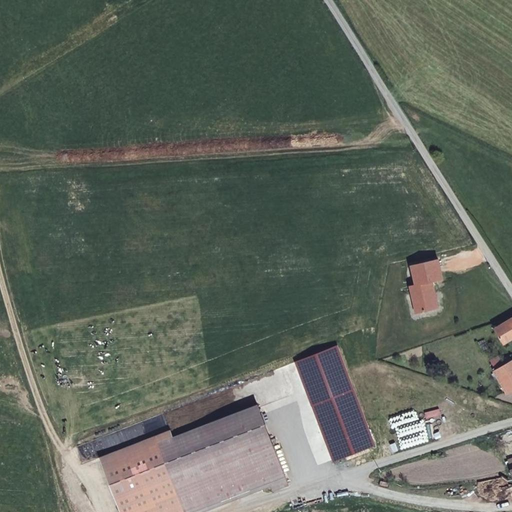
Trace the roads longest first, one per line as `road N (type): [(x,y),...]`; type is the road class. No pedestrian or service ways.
road 1 (unclassified): [(328,0),(511,290)]
road 2 (track): [(511,425),(248,511)]
road 3 (unknown): [(511,502),(345,486)]
